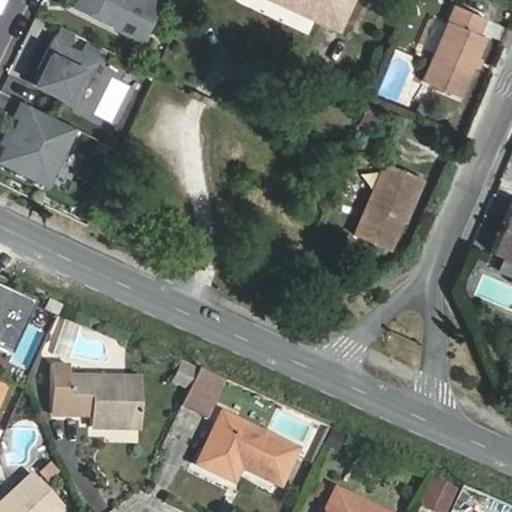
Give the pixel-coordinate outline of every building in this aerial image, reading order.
[(75,0),(75,2),(143,37),(162,0),(75,0)] [(271,0),(338,31),(352,0),(271,0)] [(461,98),(487,38),(479,35),(486,19),(453,5),(420,80),(461,98)] [(96,56),(53,34),(38,62),(40,63),(33,78),(73,99),(96,56)] [(0,161),(43,183),(71,127),(19,101),(11,115),(16,118),(0,149),(0,161)] [(418,102),(414,111),(422,114),(426,106),(418,102)] [(377,131),(385,112),(368,104),(359,123),(377,131)] [(389,250),(419,178),(385,163),(354,235),(389,250)] [(511,261),(511,204),(491,252),(511,261)] [(0,352),(11,358),(35,305),(0,289),(0,352)] [(139,429),(140,379),(68,377),(68,367),(50,367),(49,415),(90,416),(90,428),(139,429)] [(225,381),(199,368),(180,407),(207,420),(225,381)] [(278,485),(295,450),(220,414),(197,464),(232,481),(239,466),(278,485)] [(316,444),(320,434),(310,431),(307,440),(316,444)] [(48,480),(56,472),(50,464),(41,472),(48,480)] [(60,511),(65,508),(32,474),(0,503),(0,511),(60,511)] [(438,511),(442,511),(454,488),(433,479),(421,504),(438,511)] [(378,511),(336,491),(325,511),(378,511)]
